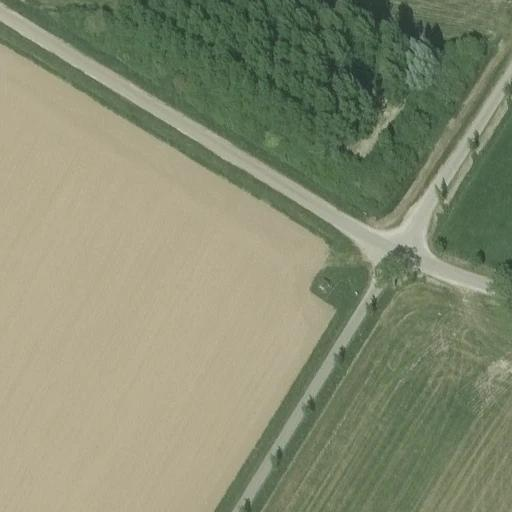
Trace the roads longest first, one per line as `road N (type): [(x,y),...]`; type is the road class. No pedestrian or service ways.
road 1 (unclassified): [(398,249),(0,7)]
road 2 (unclassified): [(398,249),(511,72)]
road 3 (unclassified): [(511,291),(398,249)]
